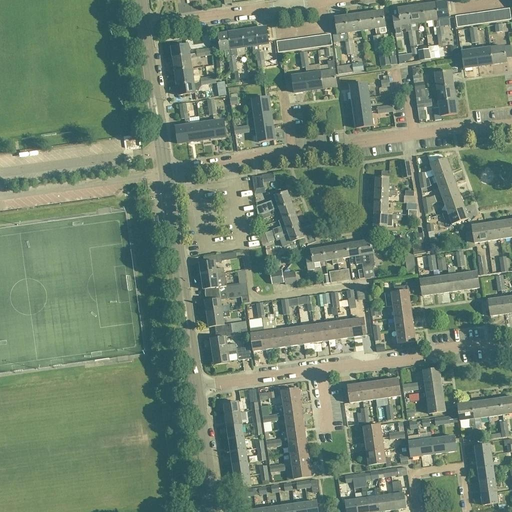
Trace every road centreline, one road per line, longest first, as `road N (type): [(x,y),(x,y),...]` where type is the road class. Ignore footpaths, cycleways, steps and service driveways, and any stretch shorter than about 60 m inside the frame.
road 1 (tertiary): [(195,389),(165,175)]
road 2 (residential): [(316,372),(511,344)]
road 3 (tertiary): [(165,175),(144,27)]
road 4 (residential): [(144,27),(291,6)]
road 5 (residential): [(165,175),(291,154)]
road 6 (residential): [(467,511),(462,471),(413,477),(417,511)]
road 7 (tertiary): [(211,511),(195,389)]
road 8 (residential): [(195,389),(316,372)]
road 9 (residential): [(291,154),(410,134)]
